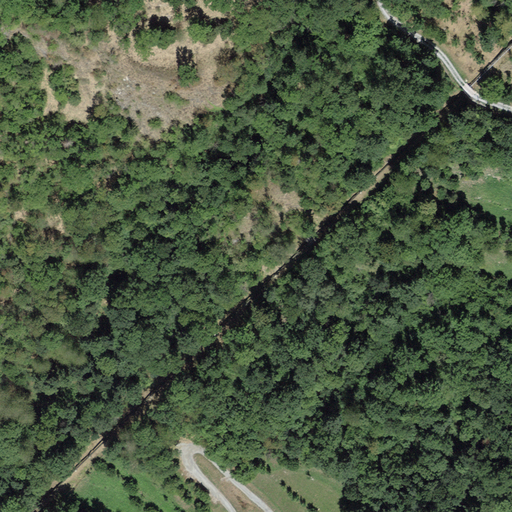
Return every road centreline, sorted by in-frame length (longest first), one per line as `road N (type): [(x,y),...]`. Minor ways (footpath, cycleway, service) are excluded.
road 1 (track): [(269,511),(194,447),(186,462),(231,511)]
road 2 (track): [(511,109),(464,88),(439,54),(377,0)]
